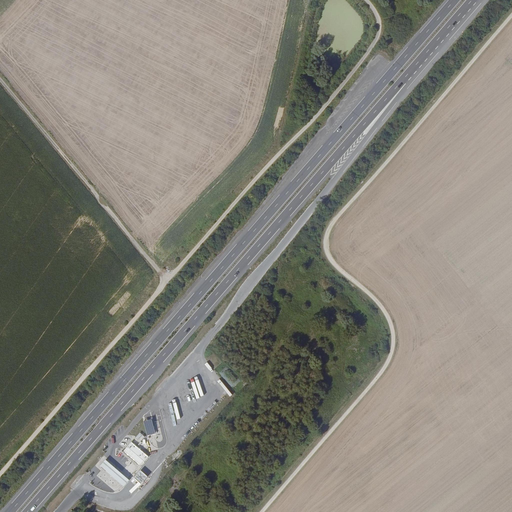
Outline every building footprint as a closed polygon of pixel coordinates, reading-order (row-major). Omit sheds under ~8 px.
[(216,377),(214,379),(227,395),(230,393),(216,377)] [(164,380),(153,393),(156,396),(167,383),(164,380)] [(203,420),(210,405),(207,403),(200,418),(203,420)] [(169,414),(166,415),(169,432),(173,431),(172,427),(175,426),(172,411),(168,411),(169,414)] [(152,419),(144,421),(147,435),(156,433),(152,419)] [(179,444),(191,432),(188,430),(177,442),(179,444)] [(139,445),(145,437),(139,433),(133,440),(139,445)] [(124,450),(141,465),(149,456),(132,441),(124,450)] [(100,465),(124,486),(129,479),(106,459),(100,465)] [(133,477),(141,484),(148,477),(140,470),(133,477)]
